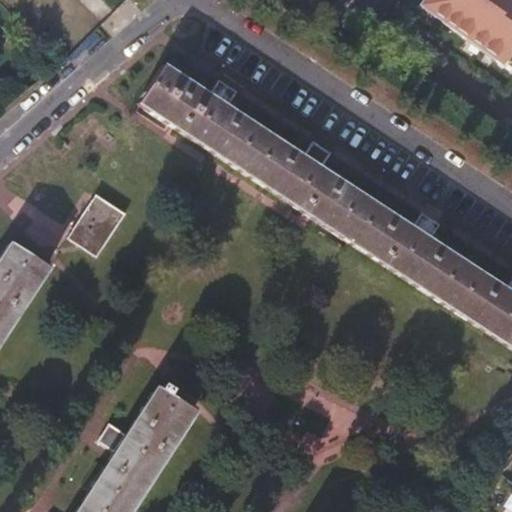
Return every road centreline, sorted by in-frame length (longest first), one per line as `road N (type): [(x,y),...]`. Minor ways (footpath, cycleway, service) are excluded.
road 1 (residential): [(173,0),(511,216)]
road 2 (residential): [(0,153),(167,0)]
